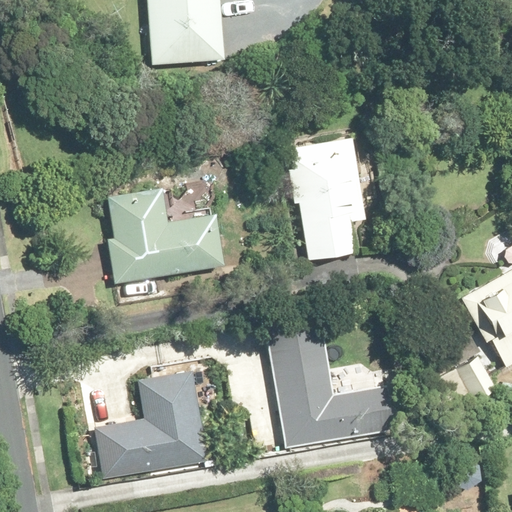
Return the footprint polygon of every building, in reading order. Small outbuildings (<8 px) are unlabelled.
[(146,0),(150,65),(224,61),(221,0),(146,0)] [(353,140),(293,150),(296,170),(288,171),(294,205),(301,204),(310,259),(358,251),(353,223),(366,221),(353,140)] [(162,194),(110,202),(115,238),(110,239),(117,283),(225,266),(217,215),(167,222),(162,194)] [(511,273),(470,300),(497,341),(492,344),(507,368),(511,364),(511,273)] [(334,393),(324,327),(269,336),(288,453),(395,435),(387,384),(334,393)] [(192,372),(141,381),(148,421),(94,431),(102,476),(207,458),(192,372)]
